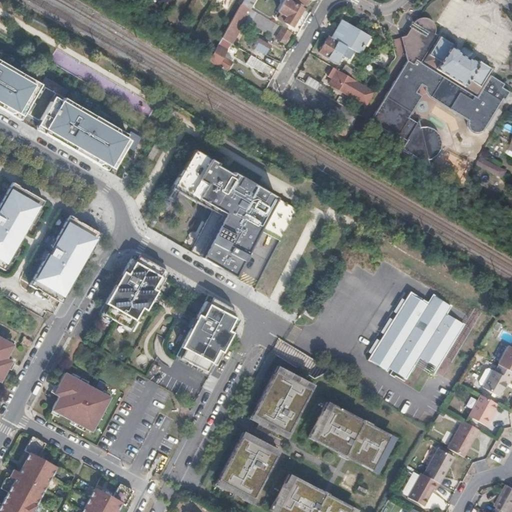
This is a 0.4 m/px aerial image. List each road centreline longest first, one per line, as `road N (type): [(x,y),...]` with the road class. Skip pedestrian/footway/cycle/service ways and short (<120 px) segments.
road 1 (residential): [(154,511),(260,312)]
road 2 (residential): [(11,415),(146,488),(133,511)]
road 3 (residential): [(119,232),(121,211),(108,190),(0,127)]
road 4 (residential): [(119,232),(260,312)]
